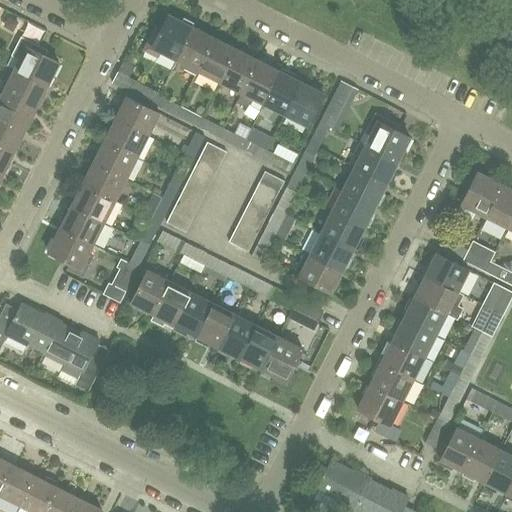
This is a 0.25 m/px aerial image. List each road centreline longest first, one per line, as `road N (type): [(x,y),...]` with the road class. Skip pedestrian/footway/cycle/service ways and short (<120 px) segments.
road 1 (residential): [(304,426),(460,118)]
road 2 (residential): [(460,118),(225,0)]
road 3 (residential): [(226,511),(0,397)]
road 4 (residential): [(109,41),(0,257)]
road 5 (residential): [(420,484),(304,426)]
